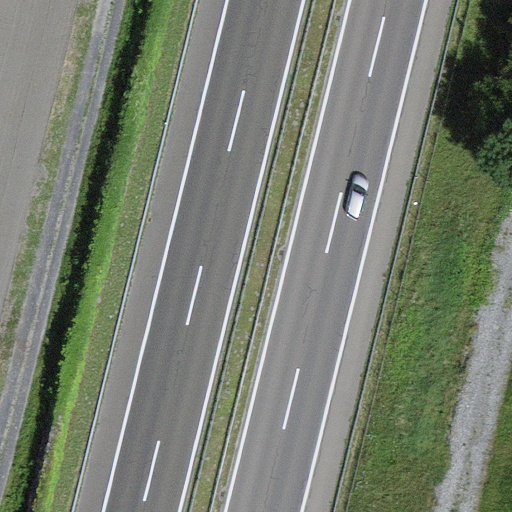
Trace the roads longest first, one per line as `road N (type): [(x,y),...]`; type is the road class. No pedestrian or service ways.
road 1 (motorway): [(268,0),(143,511)]
road 2 (motorway): [(264,511),(388,0)]
road 3 (track): [(118,0),(0,468)]
